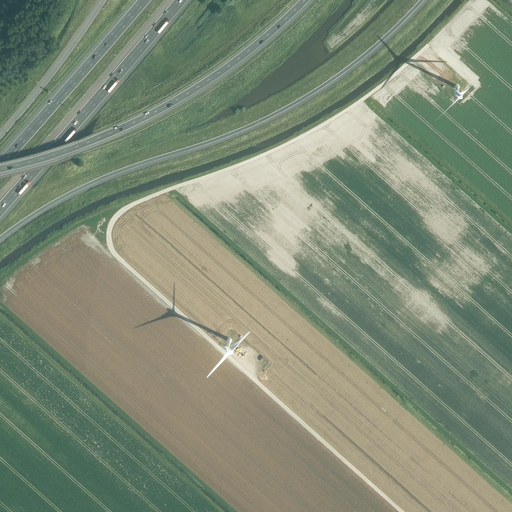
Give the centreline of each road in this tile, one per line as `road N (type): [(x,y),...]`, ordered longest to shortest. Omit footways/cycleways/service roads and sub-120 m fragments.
road 1 (motorway): [(0,238),(93,182),(287,108),(372,49),(422,0)]
road 2 (motorway): [(0,168),(101,137),(177,100),(305,0)]
road 3 (motorway): [(0,210),(180,0)]
road 4 (motorway): [(143,0),(0,164)]
road 5 (motorway): [(104,0),(0,137)]
